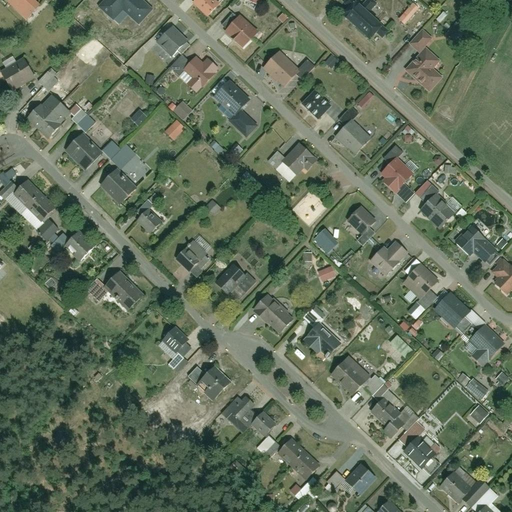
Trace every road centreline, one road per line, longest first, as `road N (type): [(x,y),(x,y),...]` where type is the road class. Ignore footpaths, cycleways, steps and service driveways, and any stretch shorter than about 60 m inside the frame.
road 1 (residential): [(435,511),(273,355),(223,336),(20,143),(0,154)]
road 2 (residential): [(511,315),(486,304),(165,0)]
road 3 (residential): [(511,206),(286,0)]
